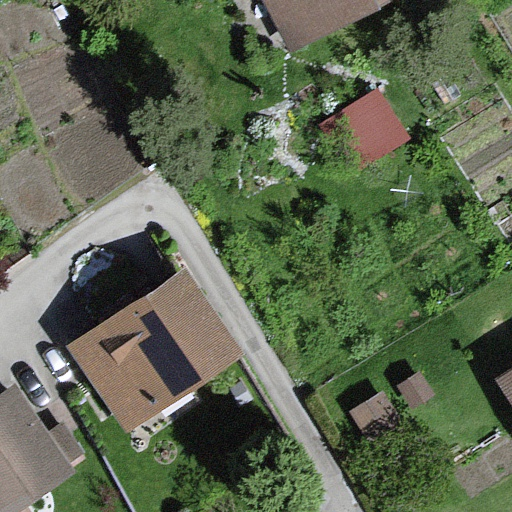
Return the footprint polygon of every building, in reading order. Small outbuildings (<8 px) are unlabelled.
[(366,0),(260,0),(284,45),(366,0)] [(408,133),(373,83),(325,115),(359,166),(408,133)] [(178,260),(64,339),(124,425),(238,345),(178,260)] [(511,358),(492,371),(511,402),(511,358)] [(417,368),(395,381),(409,404),(431,391),(417,368)] [(8,379),(0,384),(0,511),(1,511),(71,464),(82,451),(59,418),(43,430),(8,379)] [(400,417),(380,385),(347,406),(367,438),(400,417)]
